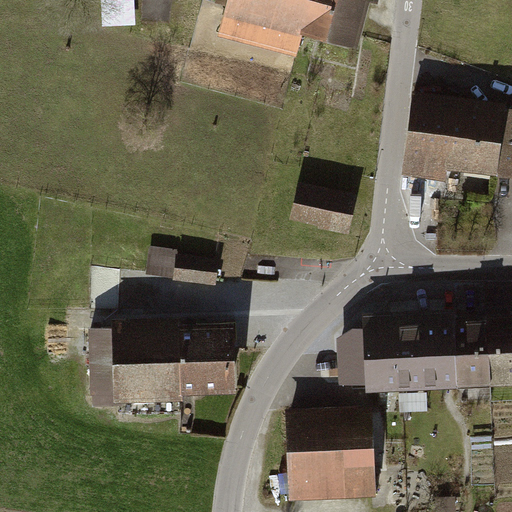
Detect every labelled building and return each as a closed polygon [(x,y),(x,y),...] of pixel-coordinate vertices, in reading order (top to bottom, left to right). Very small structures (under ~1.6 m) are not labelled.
[(136,0),(107,0),(107,30),(137,30),(136,0)] [(220,0),(220,2),(231,5),(223,33),(296,52),(302,31),(357,45),(368,0),(220,0)] [(511,108),(418,96),(408,172),(451,177),(452,167),(511,174),(511,108)] [(301,184),(293,225),(352,236),(360,195),(301,184)] [(220,277),(223,260),(152,251),(149,268),(220,277)] [(419,394),(495,391),(492,321),(459,322),(459,312),(416,314),(419,394)] [(419,394),(416,314),(367,316),(368,326),(357,326),(357,335),(336,335),(338,397),(419,394)] [(511,319),(492,321),(495,391),(511,390),(511,319)] [(237,398),(234,328),(185,330),(184,321),(114,324),(114,333),(90,334),(93,410),(120,409),(119,403),(237,398)] [(381,501),(375,408),(290,413),(296,506),(381,501)] [(455,499),(441,499),(441,511),(455,511),(455,499)]
